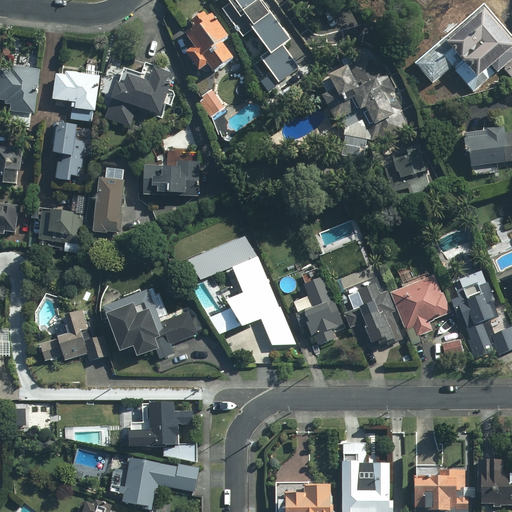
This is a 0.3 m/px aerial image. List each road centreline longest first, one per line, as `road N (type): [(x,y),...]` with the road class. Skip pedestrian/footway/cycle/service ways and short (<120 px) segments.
road 1 (residential): [(511,398),(275,399),(253,414),(240,437),(236,511)]
road 2 (residential): [(128,0),(89,13),(0,4)]
